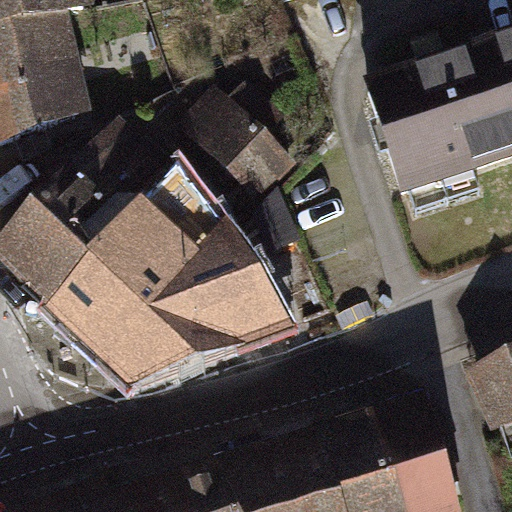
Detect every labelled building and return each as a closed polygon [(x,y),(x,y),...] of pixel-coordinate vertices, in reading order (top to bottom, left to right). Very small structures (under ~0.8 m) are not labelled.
[(83,0),(0,0),(0,31),(58,19),(86,13),(83,0)] [(58,19),(0,31),(0,147),(81,119),(58,19)] [(473,61),(371,95),(404,195),(511,158),(511,47),(491,55),(495,65),(477,71),(473,61)] [(232,105),(198,143),(258,198),(278,177),(251,153),(267,136),(232,105)] [(35,219),(3,253),(118,361),(226,233),(229,230),(127,136),(115,135),(58,196),(50,182),(25,208),(35,219)] [(258,218),(273,254),(300,242),(279,194),(258,218)] [(286,330),(226,233),(118,361),(142,383),(286,330)] [(511,361),(481,376),(508,432),(511,430),(511,361)] [(432,417),(374,433),(400,511),(460,511),(440,441),(446,440),(440,419),(433,421),(432,417)] [(400,511),(374,433),(318,450),(341,511),(400,511)] [(341,511),(318,450),(221,478),(236,511),(341,511)] [(236,511),(221,478),(113,511),(236,511)] [(111,511),(107,499),(74,511),(111,511)]
